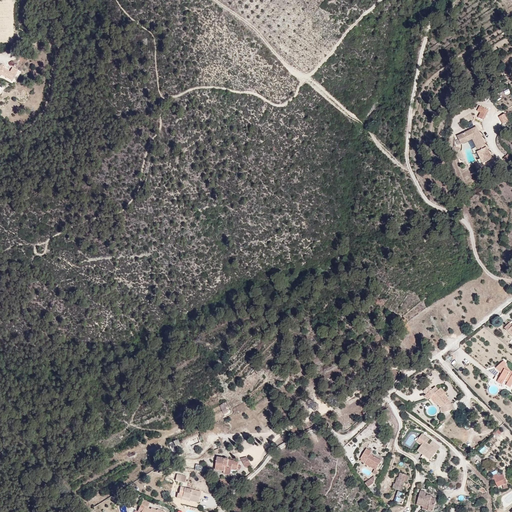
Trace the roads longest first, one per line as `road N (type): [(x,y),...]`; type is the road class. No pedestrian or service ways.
road 1 (residential): [(511,299),(406,372),(344,440),(319,425),(275,450),(221,511)]
road 2 (track): [(434,0),(406,154),(431,203),(469,224),(475,254),(493,276),(511,280)]
road 3 (track): [(379,0),(303,78),(275,54)]
